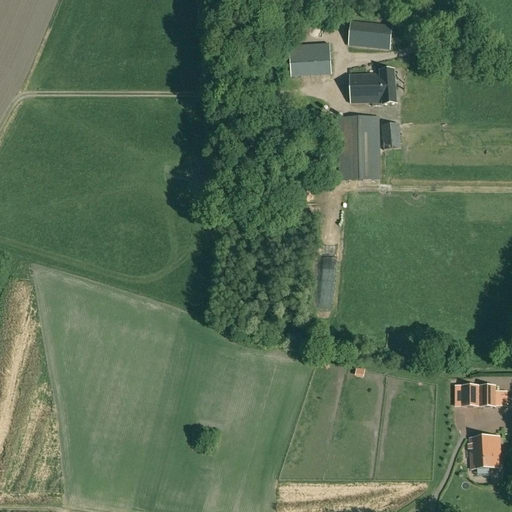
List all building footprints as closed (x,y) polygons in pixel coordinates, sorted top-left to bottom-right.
[(351,23),(349,46),(390,50),(392,27),(351,23)] [(334,76),(333,44),(292,46),(294,78),(334,76)] [(380,75),(369,75),(350,76),(351,105),(373,104),(373,107),(383,107),(383,106),(397,105),(394,71),(380,72),(380,75)] [(340,182),(380,181),(379,118),(338,119),(340,182)] [(382,126),(384,151),(401,150),(399,125),(382,126)] [(495,408),(495,392),(495,387),(461,387),(461,408),(495,408)] [(501,469),(499,438),(470,439),(471,470),(501,469)]
